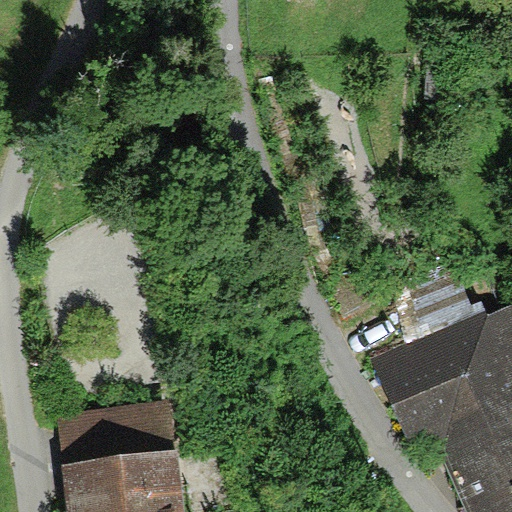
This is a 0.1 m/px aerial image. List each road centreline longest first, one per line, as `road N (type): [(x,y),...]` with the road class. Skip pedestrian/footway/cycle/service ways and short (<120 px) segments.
road 1 (residential): [(439,511),(305,361),(254,209),(221,0)]
road 2 (residential): [(84,0),(22,123),(0,235)]
road 3 (residential): [(0,309),(28,511)]
